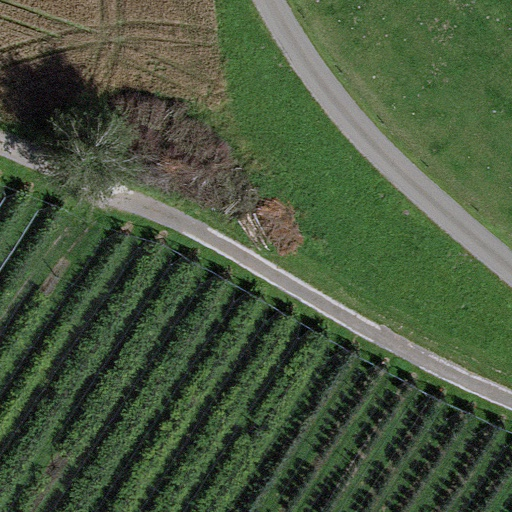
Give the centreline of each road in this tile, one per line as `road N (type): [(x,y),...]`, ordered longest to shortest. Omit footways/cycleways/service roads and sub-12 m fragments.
road 1 (track): [(106,207),(151,214),(431,374),(511,406)]
road 2 (unclassified): [(273,0),(335,107),(511,270)]
road 3 (track): [(0,357),(106,207)]
road 4 (track): [(106,207),(0,145)]
